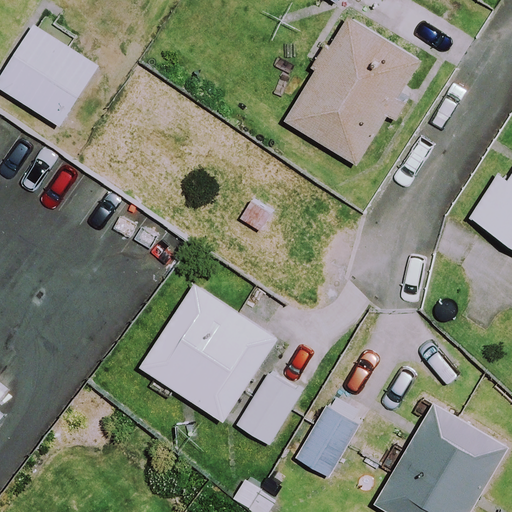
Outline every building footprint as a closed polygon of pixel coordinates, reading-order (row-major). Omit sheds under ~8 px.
[(423,57),(348,13),(285,120),(361,164),(423,57)] [(101,65),(37,25),(0,85),(64,125),(101,65)] [(511,179),(483,224),(511,242),(511,179)] [(275,339),(198,287),(144,367),(221,419),(275,339)] [(306,395),(273,376),(243,426),(275,445),(306,395)] [(357,421),(326,402),(293,457),(324,475),(357,421)] [(468,511),(507,446),(439,406),(380,505),(391,511),(468,511)]
